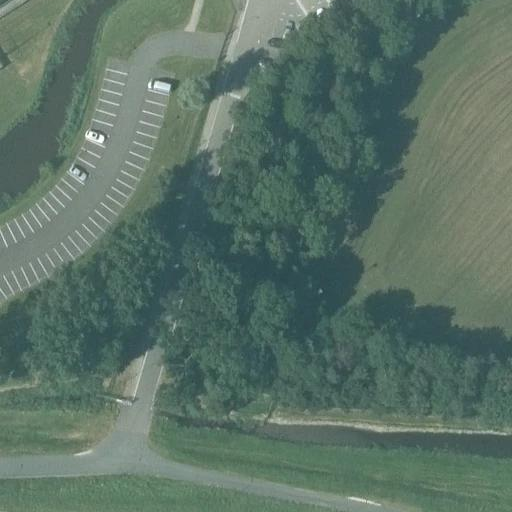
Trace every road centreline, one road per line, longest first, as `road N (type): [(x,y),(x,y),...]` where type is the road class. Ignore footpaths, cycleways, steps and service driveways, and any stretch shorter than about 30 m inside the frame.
road 1 (unclassified): [(376,511),(123,464)]
road 2 (unclassified): [(0,466),(123,464)]
